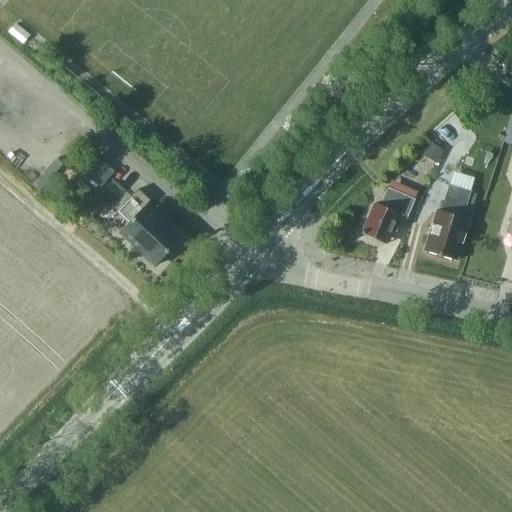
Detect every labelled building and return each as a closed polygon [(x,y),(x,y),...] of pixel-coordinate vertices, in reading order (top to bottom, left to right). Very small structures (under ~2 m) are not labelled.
[(8,33),(23,44),(30,36),(15,24),(8,33)] [(511,110),(503,142),(511,144),(511,110)] [(444,150),(429,142),(421,156),(437,164),(444,150)] [(95,156),(82,171),(101,189),(115,173),(95,156)] [(470,193),(449,186),(441,212),(436,211),(424,252),(456,262),(469,221),(462,219),(470,193)] [(401,218),(406,220),(414,200),(388,189),(380,206),(375,204),(361,234),(386,245),(392,230),(395,232),(401,218)] [(150,201),(138,190),(116,213),(128,225),(120,232),(157,266),(179,243),(143,209),(150,201)]
